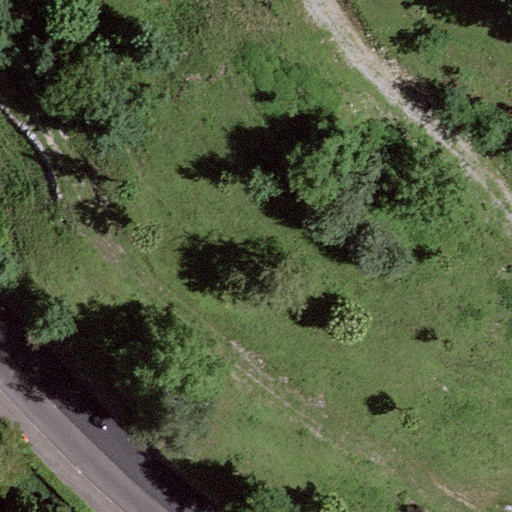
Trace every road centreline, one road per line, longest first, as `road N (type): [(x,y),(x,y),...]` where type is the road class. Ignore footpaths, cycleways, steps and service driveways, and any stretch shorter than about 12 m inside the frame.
road 1 (track): [(480,511),(334,438),(111,258),(64,156),(0,72)]
road 2 (track): [(511,216),(318,0)]
road 3 (primary): [(186,511),(0,338)]
